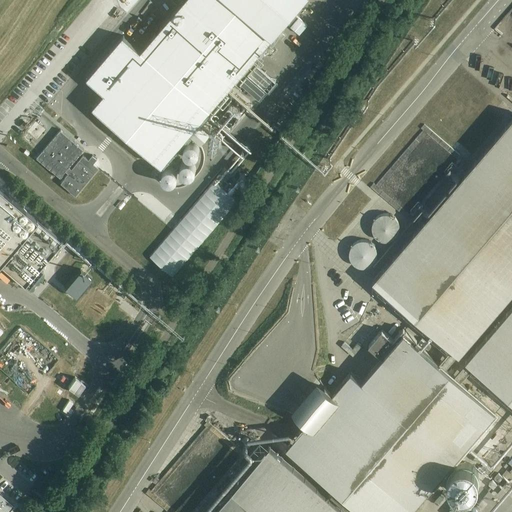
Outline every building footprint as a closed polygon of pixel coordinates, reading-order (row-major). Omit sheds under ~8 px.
[(183,0),(140,53),(123,38),(87,79),(105,94),(93,108),(162,167),(180,145),(301,0),(183,0)] [(303,9),(295,22),(299,25),(307,12),(303,9)] [(263,91),(270,84),(255,68),(247,75),(263,91)] [(277,93),(261,111),(267,117),(284,99),(277,93)] [(511,118),(373,281),(452,348),(439,363),(445,369),(458,354),(459,354),(511,292),(511,118)] [(66,175),(63,178),(59,183),(75,196),(79,191),(80,189),(98,168),(93,164),(97,159),(93,155),(89,160),(83,155),(66,175)] [(178,257),(220,205),(204,192),(196,201),(190,196),(170,221),(174,224),(147,257),(157,265),(164,256),(173,263),(178,257)] [(0,275),(18,291),(56,247),(0,199),(0,275)] [(388,245),(390,245),(391,245),(393,244),(394,244),(395,243),(396,242),(398,241),(399,240),(400,239),(400,238),(401,237),(402,235),(402,234),(402,233),(402,231),(402,230),(402,228),(402,227),(401,225),(400,224),(400,223),(399,222),(398,221),(396,220),(395,219),(394,218),(393,218),(391,217),(390,217),(388,217),(387,217),(385,217),(384,218),(383,218),(381,219),(380,220),(379,221),(378,222),(377,223),(376,224),(375,225),(375,227),(375,228),(374,230),(374,231),(374,233),(375,234),(375,235),(375,237),(376,238),(377,239),(378,240),(379,242),(380,242),(381,243),(383,244),(384,244),(385,245),(387,245),(388,245)] [(366,271),(367,271),(369,270),(370,270),(371,269),(373,269),(374,268),(375,267),(376,266),(377,265),(378,264),(378,262),(379,261),(379,259),(380,258),(380,257),(380,255),(379,254),(379,252),(378,251),(378,250),(377,248),(376,247),(375,246),(374,245),(373,244),(371,244),(370,243),(369,243),(367,243),(366,243),(364,243),(363,243),(361,243),(360,244),(359,244),(357,245),(356,246),(355,247),(354,248),(354,250),(353,251),(352,252),(352,254),(352,255),(352,257),(352,258),(352,260),(352,261),(353,262),(354,264),(354,265),(355,266),(356,267),(357,268),(359,269),(360,269),(361,270),(363,270),(364,271),(366,271)] [(120,273),(142,288),(145,284),(122,269),(120,273)] [(81,270),(65,289),(76,298),(91,279),(81,270)] [(340,309),(344,298),(338,296),(334,306),(340,309)] [(453,376),(460,382),(473,367),(511,400),(511,306),(466,360),(467,361),(453,376)] [(445,369),(439,363),(418,346),(420,344),(403,329),(393,340),(383,330),(369,346),(380,355),(383,358),(362,382),(351,373),(334,393),(317,379),(292,409),(308,423),(287,447),(362,511),(407,511),(495,412),(460,382),(453,376),(445,369)] [(342,340),(338,344),(350,354),(353,350),(342,340)] [(345,511),(269,446),(212,511),(345,511)] [(511,461),(508,457),(502,463),(511,472),(511,471),(511,461)] [(452,495),(457,498),(463,498),(468,497),(473,494),(476,490),(478,484),(477,479),(475,475),(472,471),(468,468),(463,467),(458,468),(453,470),(449,474),(447,479),(447,485),(448,490),(452,495)] [(497,507),(501,504),(492,496),(488,499),(497,507)]
